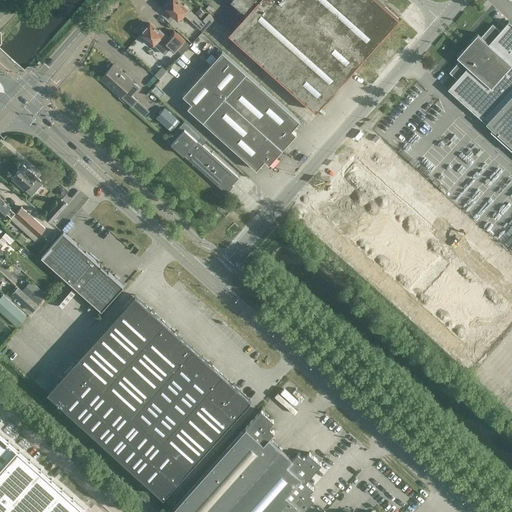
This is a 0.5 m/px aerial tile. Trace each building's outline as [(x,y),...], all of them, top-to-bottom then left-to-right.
[(184,13),(204,30),(215,18),(209,13),(203,21),(189,9),(190,8),(184,3),(183,5),(177,0),(172,0),(172,1),(169,2),(166,4),(167,7),(166,8),(178,19),(184,13)] [(399,17),(379,0),(230,0),(246,14),(229,32),(251,52),(249,54),(257,61),(259,59),(316,110),(399,17)] [(209,4),(206,8),(212,13),(215,10),(209,4)] [(511,24),(508,21),(502,28),(499,31),(493,25),(482,38),(477,33),(456,56),(460,59),(449,72),(456,79),(447,89),(511,147),(511,24)] [(154,44),(154,43),(165,53),(170,47),(175,51),(178,47),(183,52),(191,44),(175,30),(170,35),(166,32),(165,32),(165,33),(160,28),(159,30),(150,23),(147,26),(144,27),(142,29),(142,32),(141,33),(154,44)] [(300,120),(223,50),(183,94),(192,102),(188,107),(257,169),(265,160),(269,164),(297,133),(292,129),(300,120)] [(114,64),(101,78),(120,95),(121,95),(132,105),(137,100),(131,95),(138,86),(133,81),(114,64)] [(164,107),(156,117),(171,130),(180,121),(164,107)] [(239,177),(185,128),(171,143),(227,193),(231,187),(230,186),(239,177)] [(382,139),(370,153),(378,160),(390,146),(382,139)] [(390,146),(378,160),(386,167),(398,153),(390,146)] [(398,153),(386,167),(394,174),(406,160),(398,153)] [(406,160),(394,174),(402,181),(414,167),(406,160)] [(32,195),(43,182),(23,164),(12,177),(32,195)] [(414,167),(402,181),(409,188),(421,174),(414,167)] [(421,174),(409,188),(417,195),(429,181),(421,174)] [(429,181),(417,195),(425,202),(437,188),(429,181)] [(356,183),(341,200),(349,207),(364,190),(356,183)] [(437,188),(425,202),(433,209),(445,195),(437,188)] [(364,190),(349,207),(357,214),(372,197),(364,190)] [(445,195),(433,209),(441,216),(453,202),(445,195)] [(10,218),(35,239),(45,228),(21,206),(15,212),(9,207),(9,206),(0,197),(0,214),(1,215),(6,210),(12,216),(10,218)] [(372,197),(357,214),(365,221),(368,216),(380,204),(372,197)] [(67,204),(61,199),(45,216),(51,221),(67,204)] [(341,200),(326,217),(334,224),(349,207),(341,200)] [(453,202),(441,216),(449,223),(461,209),(453,202)] [(380,204),(368,216),(376,223),(387,211),(380,204)] [(349,207),(334,224),(342,231),(357,214),(349,207)] [(461,209),(449,223),(457,230),(469,216),(461,209)] [(387,211),(376,223),(384,230),(385,229),(395,218),(387,211)] [(357,214),(342,231),(349,238),(365,221),(357,214)] [(365,221),(349,238),(357,245),(376,223),(368,216),(365,221)] [(469,216),(457,230),(464,237),(477,223),(469,216)] [(395,218),(385,229),(393,236),(403,225),(395,218)] [(376,223),(357,245),(365,252),(384,230),(376,223)] [(477,223),(464,237),(472,244),(484,230),(477,223)] [(403,225),(393,236),(401,243),(411,232),(403,225)] [(384,230),(365,252),(373,259),(388,242),(393,236),(385,229),(384,230)] [(484,230),(472,244),(480,251),(492,237),(484,230)] [(123,285),(63,231),(41,256),(101,309),(123,285)] [(411,232),(401,243),(409,250),(419,239),(411,232)] [(388,242),(373,259),(381,266),(391,254),(396,249),(401,243),(393,236),(388,242)] [(492,237),(480,251),(488,258),(500,244),(492,237)] [(419,239),(409,250),(417,257),(427,246),(419,239)] [(391,254),(381,266),(389,273),(399,261),(404,256),(409,250),(401,243),(396,249),(391,254)] [(500,244),(488,258),(496,265),(508,251),(500,244)] [(427,246),(417,257),(424,264),(435,253),(427,246)] [(399,261),(389,273),(397,280),(407,268),(412,263),(417,257),(409,250),(404,256),(399,261)] [(511,254),(508,251),(496,265),(504,272),(511,262),(511,254)] [(435,253),(424,264),(432,271),(442,260),(435,253)] [(407,268),(397,280),(404,287),(415,275),(420,270),(424,264),(417,257),(412,263),(407,268)] [(442,260),(432,271),(440,278),(450,267),(442,260)] [(415,275),(404,287),(412,294),(422,282),(427,277),(432,271),(424,264),(420,270),(415,275)] [(450,267),(440,278),(448,285),(458,274),(450,267)] [(422,282),(412,294),(420,301),(430,289),(435,284),(440,278),(432,271),(427,277),(422,282)] [(458,274),(448,285),(456,292),(466,281),(458,274)] [(45,291),(48,294),(60,279),(58,277),(45,291)] [(430,289),(420,301),(428,308),(438,296),(443,291),(448,285),(440,278),(435,284),(430,289)] [(466,281),(456,292),(464,299),(474,288),(466,281)] [(438,296),(428,308),(436,315),(446,303),(451,298),(456,292),(448,285),(443,291),(438,296)] [(18,287),(12,293),(31,310),(33,311),(38,305),(37,304),(36,303),(25,293),(22,290),(18,287)] [(464,299),(459,305),(467,312),(482,295),(474,288),(464,299)] [(0,296),(0,308),(17,325),(28,315),(4,292),(0,296)] [(446,303),(436,315),(444,322),(454,310),(459,305),(464,299),(456,292),(451,298),(446,303)] [(482,295),(467,312),(475,319),(490,302),(482,295)] [(133,297),(128,303),(70,366),(70,370),(60,381),(171,482),(182,470),(186,471),(248,401),(237,391),(236,386),(207,360),(203,360),(179,339),(179,334),(149,307),(145,307),(133,297)] [(490,302),(475,319),(482,326),(497,309),(490,302)] [(454,310),(444,322),(452,329),(467,312),(459,305),(454,310)] [(497,309),(482,326),(490,333),(505,316),(497,309)] [(467,312),(452,329),(459,336),(475,319),(467,312)] [(475,319),(459,336),(467,343),(482,326),(475,319)] [(482,326),(467,343),(475,350),(490,333),(482,326)] [(70,370),(70,366),(48,391),(163,496),(186,471),(182,470),(171,482),(60,381),(70,370)] [(173,508),(176,511),(223,511),(281,448),(269,438),(274,432),(271,429),(272,428),(272,424),(271,423),(273,420),(261,409),(173,508)] [(0,511),(81,511),(84,509),(0,434),(0,511)] [(281,448),(223,511),(277,511),(291,497),(287,493),(302,477),(306,481),(321,463),(309,452),(307,455),(306,454),(302,454),(301,455),(298,453),(293,459),(281,448)] [(291,497),(277,511),(304,511),(314,499),(308,494),(314,488),(306,481),(302,477),(287,493),(291,497)]
